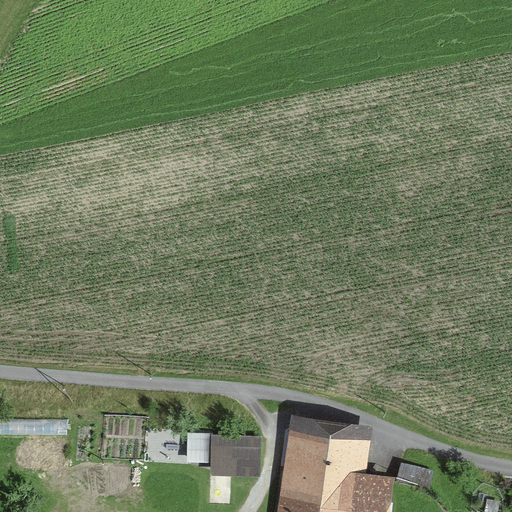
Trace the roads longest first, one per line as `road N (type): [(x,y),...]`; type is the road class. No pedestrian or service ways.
road 1 (residential): [(215,387),(298,397),(511,468)]
road 2 (track): [(0,370),(215,387)]
